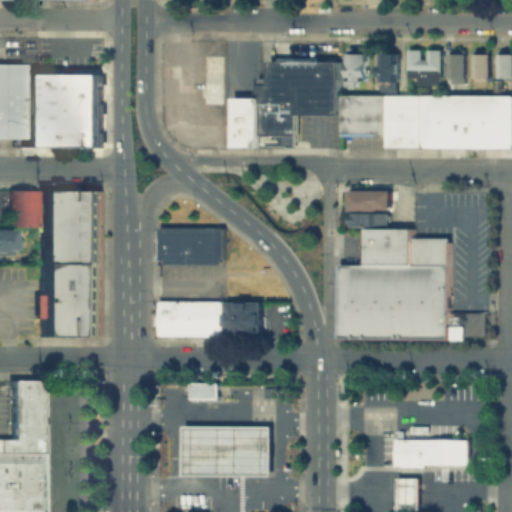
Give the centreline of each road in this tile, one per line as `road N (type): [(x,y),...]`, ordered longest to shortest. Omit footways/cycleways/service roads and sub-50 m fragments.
road 1 (residential): [(0,357),(511,359)]
road 2 (residential): [(146,18),(511,20)]
road 3 (residential): [(510,511),(511,170)]
road 4 (primary): [(122,0),(129,260)]
road 5 (primary): [(322,359),(288,264),(195,182)]
road 6 (residential): [(322,359),(328,169)]
road 7 (residential): [(328,169),(511,170)]
road 8 (residential): [(328,169),(304,158),(165,156)]
road 9 (primary): [(165,156),(147,117),(146,0)]
road 10 (primary): [(129,260),(131,418)]
road 11 (residential): [(0,167),(124,167)]
road 12 (residential): [(0,17),(122,18)]
